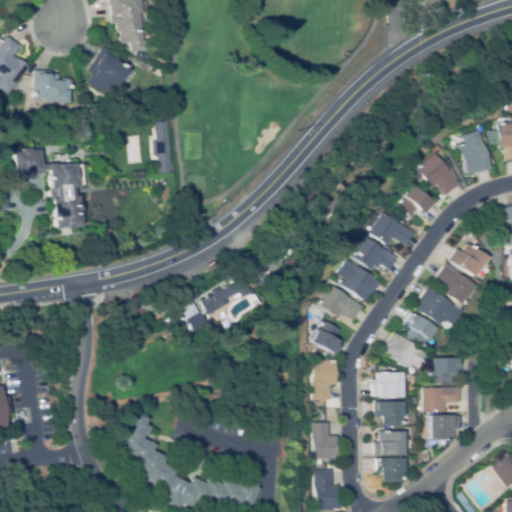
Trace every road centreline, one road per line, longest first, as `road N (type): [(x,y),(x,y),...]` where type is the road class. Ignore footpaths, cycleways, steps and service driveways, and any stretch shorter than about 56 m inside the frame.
road 1 (residential): [(76,282),(76,425),(91,467),(129,511),(429,487),(511,415)]
road 2 (tertiary): [(0,293),(136,268),(213,234),(393,58),(511,5)]
road 3 (residential): [(360,511),(350,479),(355,351),(448,217),(476,195),(511,183)]
